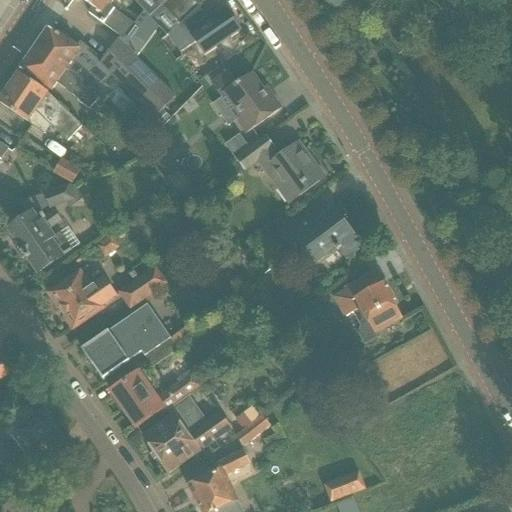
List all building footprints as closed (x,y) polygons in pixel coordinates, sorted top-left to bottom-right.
[(121,38),(132,23),(110,7),(115,0),(81,0),(93,9),(89,15),(121,38)] [(150,18),(168,37),(181,25),(198,8),(200,6),(194,0),(169,0),(163,6),(157,0),(131,0),(150,19),(150,18)] [(181,25),(168,37),(180,53),(195,43),(204,56),(242,31),(228,10),(215,19),(209,23),(198,8),(181,25)] [(102,64),(87,52),(90,48),(81,43),(77,49),(51,30),(36,51),(66,71),(98,101),(99,100),(104,105),(115,93),(105,84),(112,76),(102,64)] [(497,37),(493,54),(507,57),(511,40),(497,37)] [(155,117),(174,98),(133,55),(119,41),(102,64),(144,106),(145,107),(155,117)] [(79,103),(90,111),(98,101),(66,71),(65,71),(36,51),(22,72),(39,84),(51,92),(57,83),(67,90),(68,93),(79,101),(79,103)] [(237,121),(247,134),(281,109),(272,96),(269,98),(252,74),(239,83),(229,70),(211,83),(230,108),(234,106),(242,117),(237,121)] [(52,126),(69,141),(82,126),(46,92),(20,74),(0,102),(0,103),(47,133),(52,126)] [(130,120),(141,131),(155,117),(145,107),(144,106),(130,120)] [(239,136),(225,146),(235,159),(237,158),(249,149),(239,136)] [(258,163),(289,206),(307,191),(324,179),(311,161),(307,164),(295,148),(281,157),(266,137),(250,149),(249,149),(237,158),(246,172),(258,163)] [(55,173),(54,174),(73,185),(73,184),(76,179),(82,182),(86,175),(81,172),(81,171),(62,160),(55,173)] [(70,186),(44,196),(49,206),(51,211),(76,201),(70,186)] [(31,215),(10,230),(20,244),(18,245),(28,260),(30,259),(32,261),(40,273),(62,257),(72,251),(61,234),(56,237),(50,229),(61,221),(55,211),(38,223),(33,216),(32,214),(31,215)] [(286,227),(315,267),(338,250),(346,259),(362,246),(335,211),(324,220),(326,223),(319,229),(306,211),(290,224),(286,227)] [(238,252),(227,261),(234,270),(245,260),(238,252)] [(219,254),(197,268),(210,288),(232,273),(219,254)] [(121,291),(118,293),(130,311),(169,285),(167,283),(156,267),(121,291)] [(368,322),(375,334),(402,319),(389,296),(392,294),(385,282),(381,285),(375,272),(344,289),(346,291),(332,299),(343,319),(353,313),(361,326),(368,322)] [(58,307),(73,330),(105,309),(103,307),(117,297),(105,279),(91,289),(80,274),(77,276),(76,274),(67,281),(68,282),(49,294),(51,297),(50,298),(56,308),(58,307)] [(83,350),(103,380),(142,353),(144,356),(146,359),(171,340),(148,306),(83,350)] [(146,359),(153,368),(179,350),(171,340),(146,359)] [(140,374),(111,392),(136,429),(162,411),(164,414),(197,390),(189,379),(193,376),(189,371),(176,380),(180,385),(158,400),(150,389),(141,375),(140,374)] [(143,437),(169,475),(232,431),(220,414),(208,423),(190,396),(169,411),(173,416),(143,437)] [(11,418),(2,425),(19,450),(23,448),(31,459),(25,463),(37,480),(62,460),(50,446),(61,438),(48,421),(50,418),(46,413),(43,414),(41,412),(34,417),(27,407),(11,418)] [(252,407),(236,420),(244,431),(260,418),(252,407)] [(217,472),(190,486),(202,511),(241,511),(225,476),(224,475),(230,472),(230,474),(232,478),(250,469),(248,465),(242,452),(215,466),(217,472)] [(326,484),(324,485),(330,503),(332,502),(365,491),(358,473),(326,484)] [(337,505),(336,505),(338,511),(357,511),(358,511),(353,498),(338,504),(337,505)] [(34,510),(29,511),(56,511),(53,503),(34,510)]
